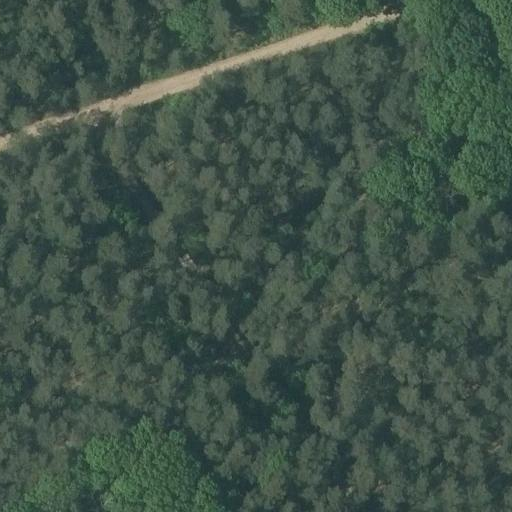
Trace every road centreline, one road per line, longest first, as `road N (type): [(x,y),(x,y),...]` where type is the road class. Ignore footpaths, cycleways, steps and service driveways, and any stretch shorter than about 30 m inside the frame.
road 1 (unknown): [(108,99),(115,158),(361,511)]
road 2 (track): [(0,139),(377,0)]
